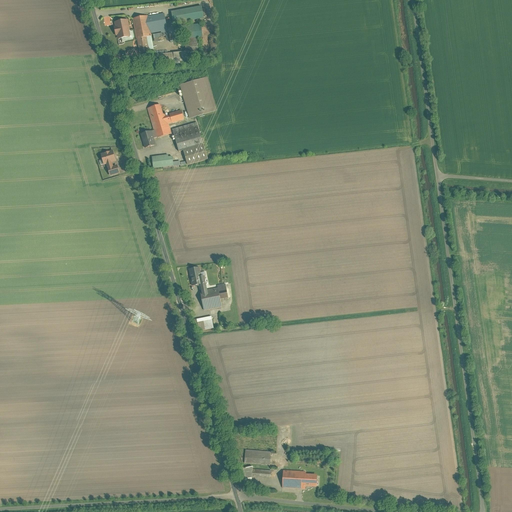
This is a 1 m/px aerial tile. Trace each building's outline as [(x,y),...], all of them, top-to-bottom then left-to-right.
[(187,50),(143,54),(144,64),(199,59),(194,12),(172,15),(174,24),(184,23),(187,50)] [(164,13),(134,19),(140,52),(149,51),(146,35),(167,32),(164,13)] [(129,19),(114,22),(117,40),(132,38),(129,19)] [(217,110),(207,77),(180,85),(190,118),(217,110)] [(161,104),(147,108),(153,130),(151,131),(153,139),(171,134),(168,125),(184,120),(181,111),(164,116),(161,104)] [(197,122),(173,129),(179,152),(183,150),(187,165),(207,160),(197,122)] [(153,139),(151,131),(141,134),(145,148),(155,145),(153,139)] [(114,150),(101,154),(104,166),(107,165),(109,175),(120,172),(119,166),(114,168),(113,164),(117,163),(114,150)] [(168,155),(151,157),(152,167),(173,165),(172,157),(169,158),(168,155)] [(200,267),(188,268),(191,289),(199,287),(203,311),(221,308),(220,301),(227,300),(225,286),(206,289),(205,277),(202,277),(200,267)] [(211,317),(197,319),(198,329),(213,327),(211,317)] [(269,449),(244,448),(242,472),(267,474),(269,449)] [(307,469),(282,468),(281,484),(318,485),(318,473),(307,472),(307,469)]
